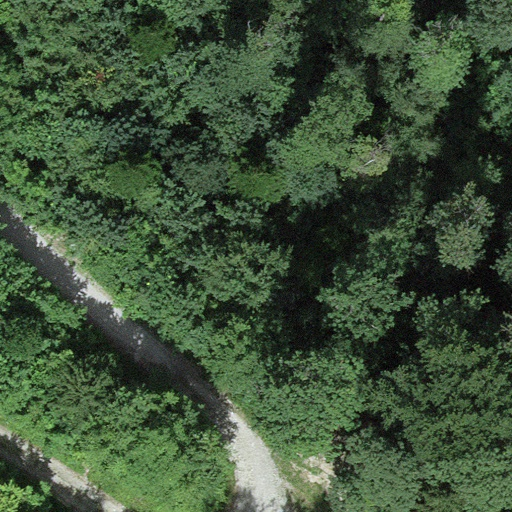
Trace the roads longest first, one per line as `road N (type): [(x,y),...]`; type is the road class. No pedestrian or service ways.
road 1 (track): [(0,218),(232,443),(251,511)]
road 2 (track): [(105,511),(0,448)]
